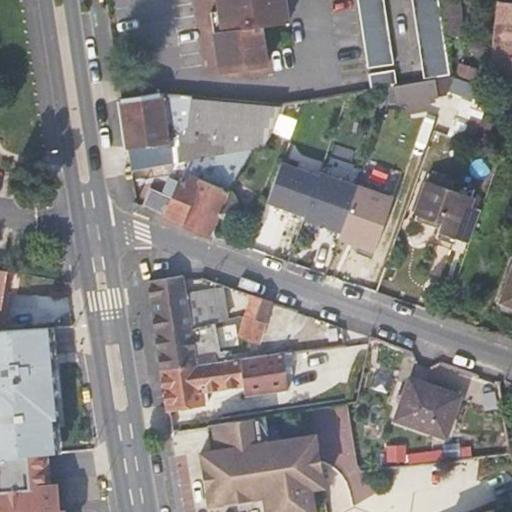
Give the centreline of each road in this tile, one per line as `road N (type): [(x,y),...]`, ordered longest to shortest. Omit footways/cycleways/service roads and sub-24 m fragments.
road 1 (secondary): [(45,0),(125,511)]
road 2 (residential): [(104,220),(511,361)]
road 3 (secondary): [(149,511),(104,220)]
road 4 (secondary): [(104,220),(72,0)]
